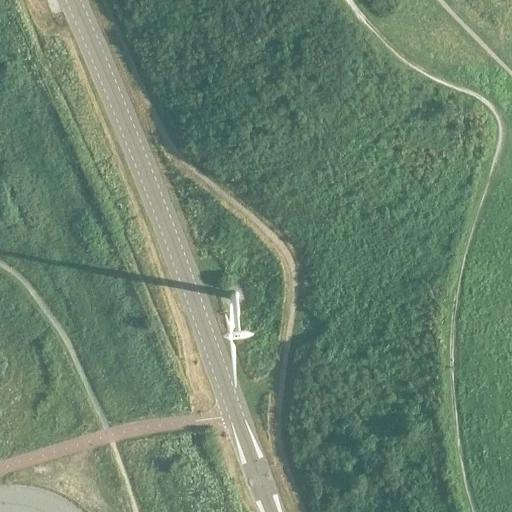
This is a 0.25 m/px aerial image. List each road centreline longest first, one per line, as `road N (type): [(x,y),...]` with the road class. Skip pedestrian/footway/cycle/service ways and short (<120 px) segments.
road 1 (unknown): [(104,0),(167,139),(285,253),(294,280),(277,425),(302,511)]
road 2 (unclassified): [(270,511),(71,0)]
